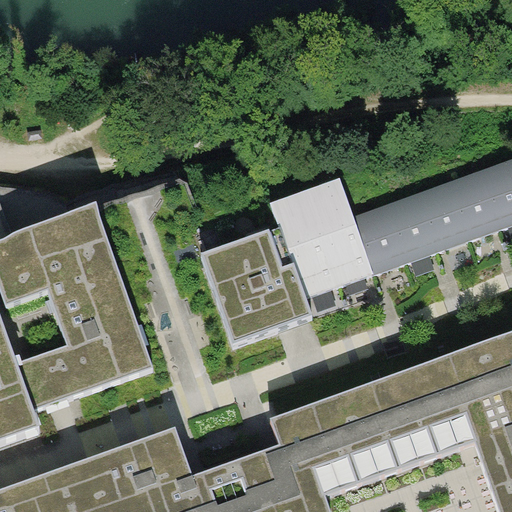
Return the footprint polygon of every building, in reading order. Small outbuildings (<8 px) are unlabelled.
[(511,159),(479,172),(500,230),(511,226),(511,159)] [(448,183),(470,241),(500,230),(479,172),(448,183)] [(341,179),(306,191),(340,287),(375,274),(354,217),(341,179)] [(438,252),(470,241),(448,183),(417,194),(438,252)] [(279,225),(306,299),(340,287),(306,191),(272,204),(279,225)] [(386,206),(406,263),(438,252),(417,194),(386,206)] [(16,364),(33,411),(62,401),(154,369),(96,201),(16,231),(0,238),(0,285),(7,304),(47,290),(67,346),(22,362),(16,364)] [(375,274),(406,263),(386,206),(354,217),(375,274)] [(279,225),(200,253),(231,342),(311,314),(306,299),(279,225)] [(33,411),(16,364),(0,316),(0,439),(39,425),(33,411)] [(0,511),(330,511),(326,499),(474,446),(497,511),(511,511),(511,332),(269,419),(278,444),(268,448),(201,472),(192,475),(175,428),(137,442),(0,490),(0,511)]
